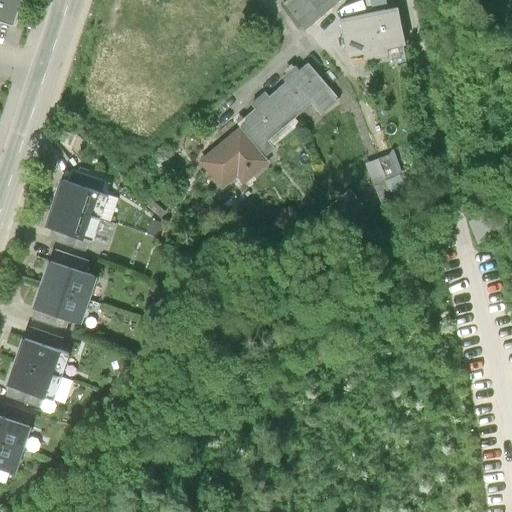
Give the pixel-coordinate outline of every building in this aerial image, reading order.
[(0,0),(0,21),(15,27),(23,0),(0,0)] [(281,0),(306,30),(342,0),(281,0)] [(371,0),(374,12),(388,9),(386,0),(371,0)] [(374,12),(338,21),(347,58),(403,45),(394,8),(388,9),(374,12)] [(275,90),(298,115),(311,103),(320,114),(337,99),(306,63),(275,90)] [(298,115),(275,90),(235,124),(238,128),(265,159),(275,150),(267,141),(298,115)] [(265,159),(238,128),(197,161),(223,191),(235,181),(242,189),(269,166),(265,159)] [(395,154),(369,165),(387,211),(413,200),(395,154)] [(48,204),(99,219),(107,194),(56,179),(48,204)] [(360,204),(349,191),(323,212),(342,230),(367,218),(360,204)] [(99,219),(48,204),(41,229),(91,244),(99,219)] [(469,219),(479,243),(511,231),(502,207),(469,219)] [(35,286),(86,304),(94,280),(43,262),(35,286)] [(86,304),(35,286),(26,309),(77,327),(86,304)] [(18,339),(10,363),(49,377),(57,352),(18,339)] [(40,401),(49,377),(10,363),(1,388),(40,401)] [(0,445),(20,452),(27,429),(0,419),(0,445)] [(20,452),(0,445),(0,471),(12,476),(20,452)]
